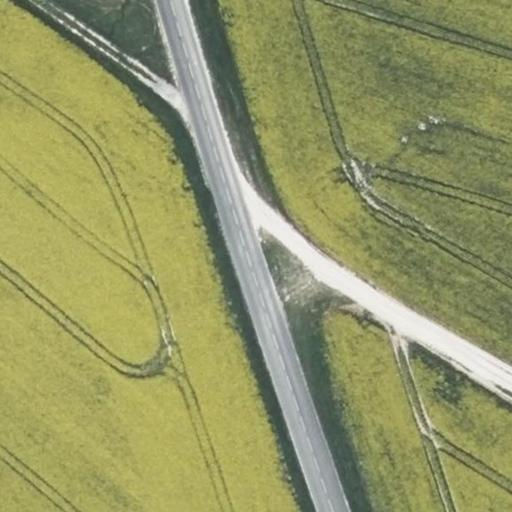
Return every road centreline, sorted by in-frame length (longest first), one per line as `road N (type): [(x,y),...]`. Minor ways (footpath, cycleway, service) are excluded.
road 1 (track): [(38,0),(142,72),(225,178),(348,291),(511,388)]
road 2 (tertiary): [(333,511),(175,0)]
